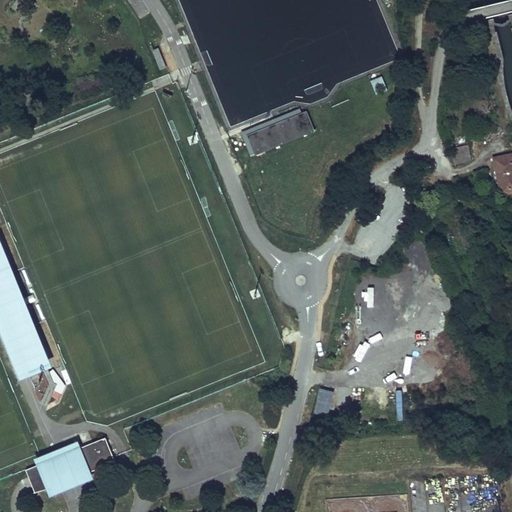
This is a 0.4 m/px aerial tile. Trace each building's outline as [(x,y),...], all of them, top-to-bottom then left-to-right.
[(166,67),(158,48),(152,50),(160,70),(166,67)] [(376,94),(388,90),(382,75),(370,80),(376,94)] [(240,130),(248,155),(315,133),(306,108),(240,130)] [(468,145),(452,149),(452,151),(454,163),(471,159),(468,145)] [(511,154),(494,158),(502,194),(511,191),(511,154)] [(450,243),(458,258),(466,253),(458,238),(450,243)] [(19,300),(0,252),(0,305),(27,372),(46,365),(22,306),(19,300)] [(19,300),(22,306),(34,301),(31,295),(19,300)] [(0,323),(21,375),(27,372),(0,305),(0,323)] [(47,368),(31,375),(34,382),(50,375),(47,368)] [(375,383),(374,389),(402,392),(403,386),(375,383)] [(320,387),(314,412),(328,416),(334,391),(320,387)] [(104,433),(80,443),(91,468),(114,458),(104,433)] [(33,455),(48,492),(61,487),(71,483),(93,474),(78,436),(56,445),(33,455)] [(45,485),(36,462),(23,467),(32,490),(45,485)] [(408,511),(408,494),(325,499),(326,511),(408,511)]
